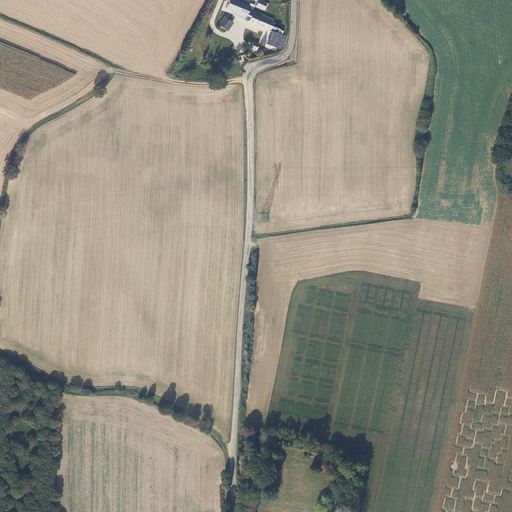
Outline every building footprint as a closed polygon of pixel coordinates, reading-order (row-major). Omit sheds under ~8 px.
[(234,0),(229,0),(226,7),(245,15),(249,6),(234,0)] [(263,10),(266,3),(260,0),(258,0),(256,7),(263,10)] [(249,20),(264,28),(265,26),(267,28),(270,22),(266,21),(267,20),(260,17),(261,14),(254,11),(252,14),(249,20)] [(219,25),(223,28),(229,20),(232,17),(227,13),(219,25)] [(233,23),(229,20),(223,28),(227,31),(233,23)] [(281,50),(286,37),(271,31),(266,44),(281,50)] [(253,42),(250,48),(256,51),(257,49),(258,50),(259,50),(260,50),(260,49),(261,48),(260,47),(260,46),(258,46),(259,45),(253,42)]
